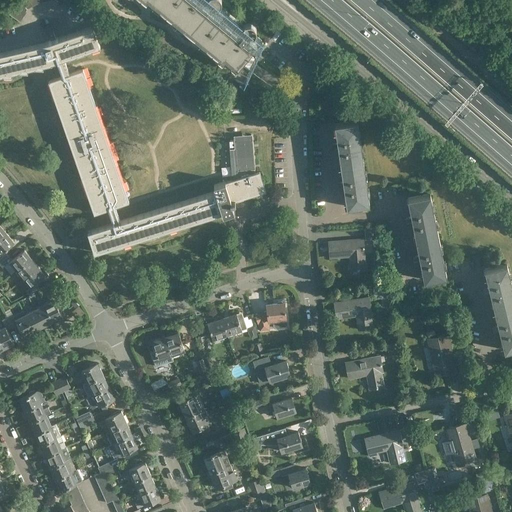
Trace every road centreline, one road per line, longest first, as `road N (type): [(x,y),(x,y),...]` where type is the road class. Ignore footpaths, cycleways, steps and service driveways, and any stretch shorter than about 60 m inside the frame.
road 1 (motorway): [(323,0),(511,161)]
road 2 (primary): [(511,200),(326,37)]
road 3 (residential): [(307,270),(300,116),(326,37)]
road 4 (residential): [(111,329),(307,270)]
road 5 (residential): [(193,511),(111,329)]
road 6 (motorway): [(511,127),(365,0)]
road 7 (residential): [(111,329),(62,252),(0,179)]
road 8 (residential): [(329,428),(511,385)]
road 9 (residential): [(329,428),(307,270)]
road 10 (residential): [(0,377),(111,329)]
